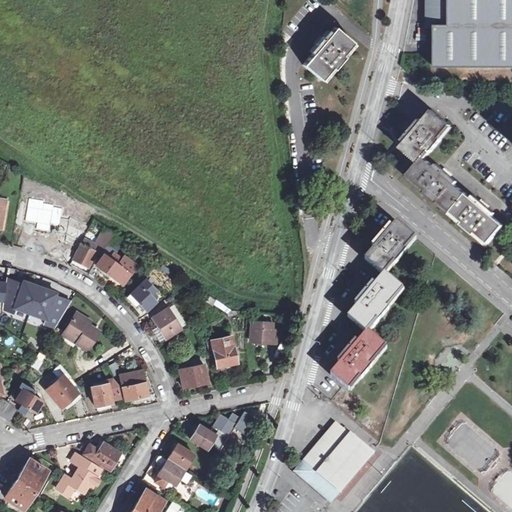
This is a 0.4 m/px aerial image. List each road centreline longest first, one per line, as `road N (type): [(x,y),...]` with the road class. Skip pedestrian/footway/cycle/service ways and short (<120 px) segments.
road 1 (tertiary): [(356,169),(283,439),(255,511)]
road 2 (residential): [(169,409),(158,369),(104,299),(67,274),(0,257)]
road 3 (unclassified): [(356,169),(511,300)]
road 4 (residential): [(0,447),(169,409)]
road 5 (residential): [(380,84),(447,105),(511,106)]
